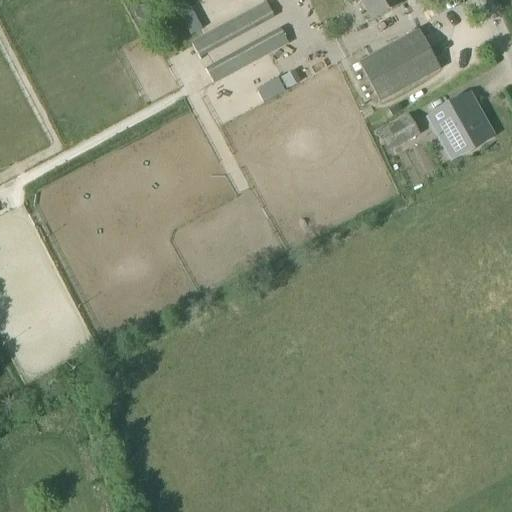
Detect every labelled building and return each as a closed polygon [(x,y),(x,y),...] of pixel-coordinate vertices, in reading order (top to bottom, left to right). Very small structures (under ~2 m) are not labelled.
[(136,0),(144,16),(162,8),(157,0),(136,0)] [(399,0),(344,0),(347,5),(356,0),(357,0),(370,22),(402,5),(399,0)] [(356,63),(368,85),(378,103),(440,67),(418,28),(356,63)] [(205,73),(214,88),(288,48),(280,33),(205,73)] [(427,120),(442,146),(452,140),(460,154),(461,154),(472,152),(478,144),(479,144),(490,138),(467,97),(427,120)] [(406,119),(377,135),(387,152),(415,136),(406,119)]
